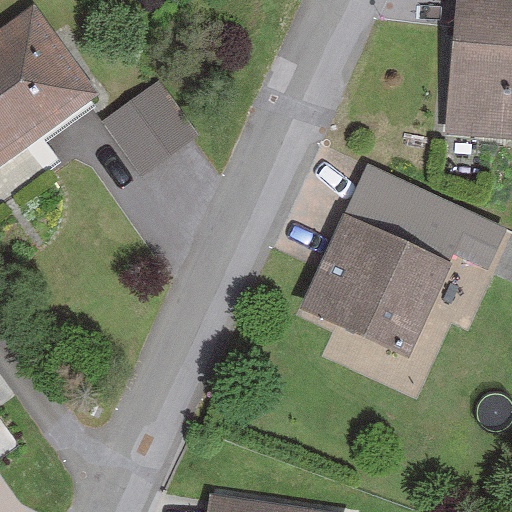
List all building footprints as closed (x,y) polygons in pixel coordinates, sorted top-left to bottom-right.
[(511,0),(453,0),(440,138),(511,145),(511,0)] [(0,163),(83,101),(17,16),(0,28),(0,163)] [(154,91),(104,127),(138,175),(188,139),(154,91)] [(449,285),(338,222),(288,308),(400,372),(449,285)] [(262,511),(198,502),(196,511),(262,511)]
